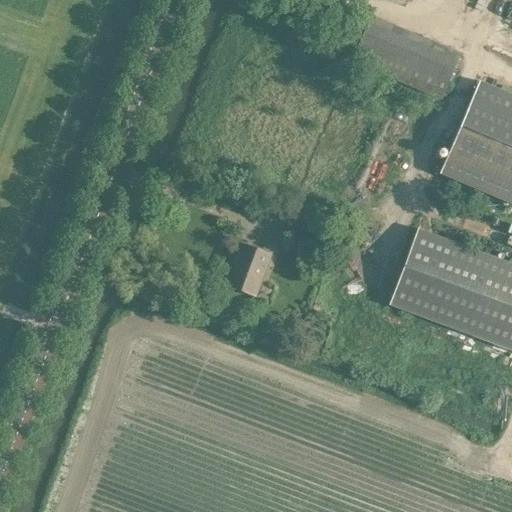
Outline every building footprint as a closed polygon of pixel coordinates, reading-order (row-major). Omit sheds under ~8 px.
[(368,14),(349,64),(441,100),(459,53),(368,14)] [(511,93),(478,80),(442,174),(511,201),(511,93)] [(396,217),(406,219),(413,188),(403,186),(396,217)] [(511,260),(420,225),(391,301),(511,346),(511,260)] [(270,254),(242,242),(225,284),(253,296),(270,254)]
